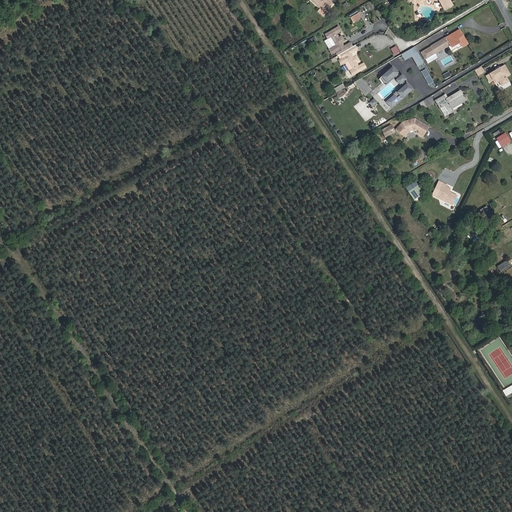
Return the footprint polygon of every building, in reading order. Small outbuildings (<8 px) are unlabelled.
[(310,0),(311,0),(311,1),(320,9),(324,12),(331,5),(325,0),(310,0)] [(440,0),(439,1),(444,11),(454,6),(451,0),(405,0),(406,1),(408,0),(440,0)] [(320,9),(317,12),(323,17),(326,14),(324,12),(320,9)] [(350,18),(353,23),(361,18),(358,13),(350,18)] [(460,42),(462,47),(468,43),(459,29),(431,47),(435,53),(448,45),(450,44),(452,47),(460,42)] [(337,30),(325,36),(328,41),(330,39),(335,48),(329,52),(332,56),(334,54),(337,58),(339,57),(351,50),(348,46),(343,49),(340,45),(343,43),(340,38),(337,40),(335,36),(339,34),(337,30)] [(452,47),(450,44),(448,45),(451,50),(458,46),(459,49),(462,47),(460,42),(452,47)] [(395,55),(401,52),(398,45),(392,47),(395,55)] [(435,53),(431,47),(421,53),(428,64),(438,58),(435,53)] [(351,73),(353,77),(364,70),(362,66),(358,69),(356,65),(359,63),(356,58),(353,60),(350,56),(356,52),(353,48),(352,49),(351,50),(339,57),(342,61),(339,62),(342,67),(348,63),(353,72),(351,73)] [(402,55),(405,61),(412,57),(418,67),(424,64),(414,48),(402,55)] [(502,85),(508,81),(506,77),(510,75),(504,66),(500,68),(501,69),(496,72),(495,71),(486,77),(489,82),(493,80),(497,77),(499,81),(502,85)] [(484,73),(481,67),(475,71),(478,76),(484,73)] [(397,74),(398,74),(393,68),(379,79),(383,84),(390,79),(391,80),(395,76),(398,79),(402,84),(404,86),(400,90),(401,92),(395,97),(394,95),(390,99),(395,105),(412,90),(407,84),(406,85),(404,82),(400,77),(397,74)] [(367,93),(372,87),(361,79),(360,81),(362,83),(359,87),(367,93)] [(338,92),(347,86),(344,82),(335,87),(338,92)] [(445,106),(450,115),(454,112),(452,110),(467,101),(461,90),(448,99),(445,93),(437,98),(441,105),(438,106),(440,110),(445,106)] [(436,102),(432,97),(431,98),(422,103),(425,107),(428,106),(429,107),(436,102)] [(373,107),(378,103),(374,98),(369,103),(373,107)] [(395,105),(390,99),(386,103),(391,109),(395,105)] [(445,118),(450,115),(445,106),(440,110),(445,118)] [(422,137),(427,127),(414,120),(402,123),(395,130),(402,137),(407,131),(412,130),(416,132),(417,134),(422,137)] [(393,125),(383,129),(386,136),(396,132),(393,125)] [(503,146),(511,141),(511,139),(508,131),(497,137),(503,146)] [(420,184),(410,190),(416,199),(426,193),(420,184)] [(436,201),(452,208),(456,199),(448,195),(450,192),(446,191),(447,189),(443,187),(436,201)] [(502,271),(511,265),(508,260),(498,265),(502,271)] [(511,385),(503,391),(506,396),(511,392),(511,385)]
